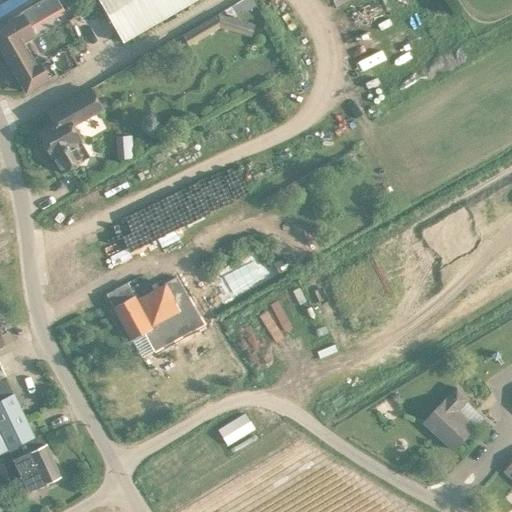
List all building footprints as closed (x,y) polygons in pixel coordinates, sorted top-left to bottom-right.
[(95,0),(119,40),(187,0),(95,0)] [(19,12),(0,23),(0,50),(22,90),(39,80),(41,83),(54,75),(50,67),(53,65),(51,61),(47,63),(44,56),(43,57),(32,64),(16,36),(28,29),(19,12)] [(180,34),(184,43),(219,22),(251,31),(253,23),(215,13),(180,34)] [(49,121),(34,130),(43,146),(44,146),(57,171),(63,167),(79,159),(77,155),(83,152),(76,139),(76,138),(68,124),(96,109),(98,108),(86,87),(63,100),(56,104),(44,111),(49,121)] [(281,256),(272,261),(277,270),(286,265),(281,256)] [(111,288),(103,293),(127,338),(128,337),(138,356),(150,349),(175,336),(199,322),(184,296),(172,276),(134,294),(131,288),(128,289),(123,282),(111,288)] [(463,394),(455,386),(422,421),(451,448),(463,436),(473,425),(481,416),(465,401),(468,398),(463,394)] [(0,396),(0,449),(1,449),(6,460),(0,462),(0,463),(14,494),(57,474),(42,442),(35,446),(9,392),(0,396)] [(251,426),(243,412),(215,429),(223,443),(251,426)] [(511,458),(503,469),(511,476),(511,458)]
